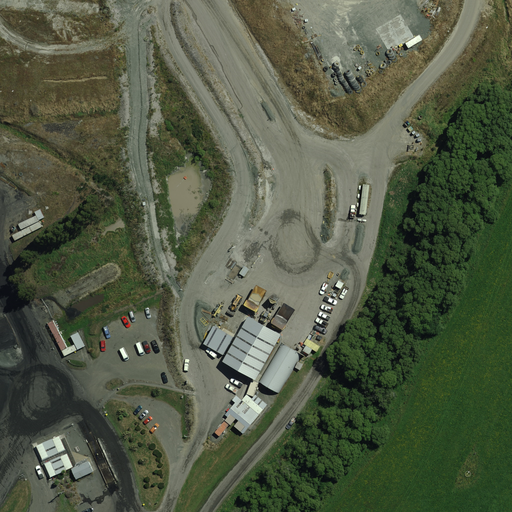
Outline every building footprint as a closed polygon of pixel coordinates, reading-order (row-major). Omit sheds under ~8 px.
[(256,298),(250,306),(262,315),(268,306),(256,298)] [(272,314),(266,320),(277,330),(283,323),(272,314)] [(305,333),(310,320),(303,317),(297,329),(305,333)] [(279,340),(246,321),(220,366),(253,385),(279,340)] [(55,322),(48,325),(65,358),(80,351),(77,343),(68,348),(55,322)] [(316,353),(326,337),(314,330),(304,346),(316,353)] [(299,360),(277,348),(255,386),(277,398),(299,360)] [(263,411),(244,394),(231,410),(233,412),(230,415),(236,420),(238,417),(241,420),(238,423),(247,430),(263,411)] [(44,462),(67,452),(59,436),(36,447),(44,462)] [(67,452),(44,462),(51,478),(74,468),(67,452)] [(88,461),(72,470),(78,481),(94,473),(88,461)]
